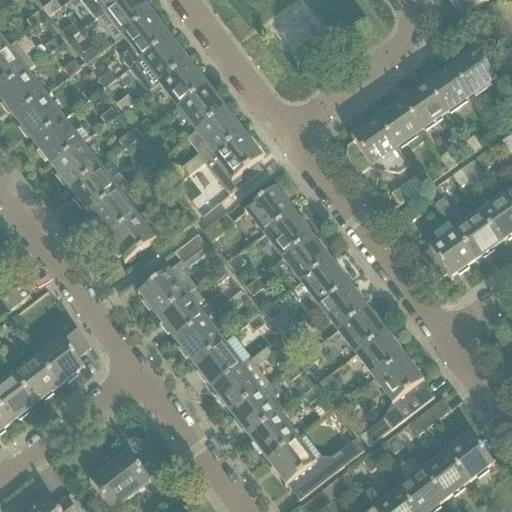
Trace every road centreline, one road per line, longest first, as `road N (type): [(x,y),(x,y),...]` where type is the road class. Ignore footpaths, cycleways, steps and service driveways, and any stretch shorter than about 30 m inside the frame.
road 1 (residential): [(443,343),(285,135)]
road 2 (residential): [(140,372),(0,191)]
road 3 (residential): [(285,135),(407,42),(399,0)]
road 4 (residential): [(0,479),(140,372)]
road 5 (residential): [(247,511),(140,372)]
road 6 (residential): [(285,135),(181,0)]
